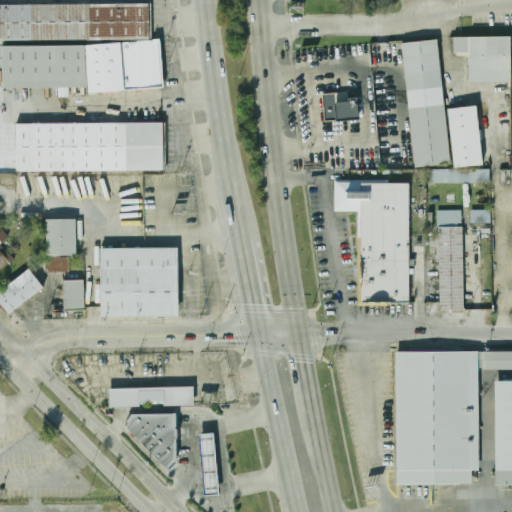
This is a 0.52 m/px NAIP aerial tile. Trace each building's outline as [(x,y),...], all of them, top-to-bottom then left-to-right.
[(0,6),(149,5),(149,39),(0,40),(0,6)] [(468,82),(468,53),(454,53),(454,38),(509,38),(509,82),(468,82)] [(401,43),(437,39),(451,163),(415,167),(401,43)] [(0,48),(158,43),(160,85),(1,90),(0,48)] [(322,94),(324,122),(355,119),(353,92),(322,94)] [(455,169),(448,111),(475,108),(482,165),(455,169)] [(15,123),(165,126),(164,174),(15,172),(15,123)] [(491,185),(428,185),(428,170),(491,171),(491,185)] [(359,305),(409,305),(409,181),(335,181),(335,212),(359,212),(359,305)] [(439,310),(464,310),(464,212),(439,212),(439,310)] [(472,212),(492,212),(492,225),(472,225),(472,212)] [(46,219),(78,219),(78,256),(47,256),(46,219)] [(0,244),(9,236),(0,227),(0,244)] [(100,249),(179,249),(179,316),(100,316),(100,249)] [(0,270),(9,260),(0,252),(0,270)] [(46,272),(69,272),(69,258),(46,258),(46,272)] [(0,303),(0,291),(29,270),(43,288),(8,314),(0,303)] [(63,280),(85,280),(85,311),(63,311),(63,280)] [(396,353),(478,352),(479,470),(472,470),(472,484),(397,485),(396,353)] [(483,352),(511,352),(511,370),(484,370),(483,352)] [(495,382),(511,382),(511,485),(496,486),(495,382)] [(113,388),(113,406),(199,403),(198,385),(113,388)] [(180,457),(171,466),(128,422),(135,411),(179,410),(180,457)] [(217,430),(202,432),(208,493),(222,492),(217,430)]
